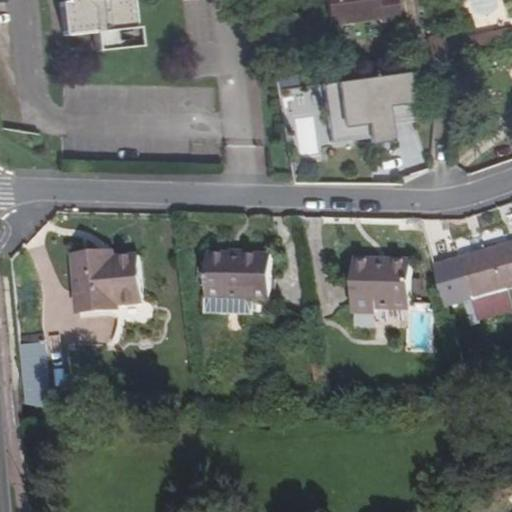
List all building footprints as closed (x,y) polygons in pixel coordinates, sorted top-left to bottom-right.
[(65,0),(66,2),(60,3),(63,37),(93,33),(95,52),(138,47),(136,28),(134,28),(130,0),(65,0)] [(372,18),(392,17),(389,0),(320,0),(324,24),(371,15),(372,18)] [(414,0),(421,29),(436,25),(431,0),(414,0)] [(511,38),(510,28),(455,40),(458,60),(511,48),(511,38)] [(432,65),(458,60),(455,40),(454,32),(427,37),(432,65)] [(411,120),(405,75),(321,86),(329,146),(369,140),(370,145),(389,142),(386,123),(411,120)] [(316,146),(326,145),(325,115),(315,115),(316,146)] [(511,311),(511,308),(507,290),(511,288),(511,242),(463,257),(476,300),(474,300),(479,321),(511,311)] [(99,259),(99,253),(74,256),(79,313),(120,310),(120,305),(144,304),(140,255),(116,257),(99,259)] [(207,298),(271,300),(273,255),(209,253),(207,298)] [(390,264),(354,264),(354,314),(379,314),(380,308),(412,308),(412,260),(390,260),(390,264)] [(47,343),(20,345),(27,406),(36,407),(43,407),(46,407),(53,405),(47,343)]
